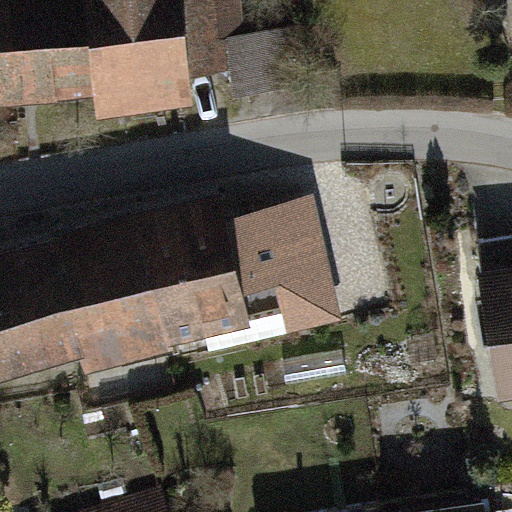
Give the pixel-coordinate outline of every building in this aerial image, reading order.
[(0,0),(0,92),(111,82),(103,0),(0,0)] [(253,0),(109,0),(121,91),(312,68),(305,12),(255,18),(253,0)] [(256,313),(225,186),(0,240),(0,366),(84,346),(86,354),(256,313)] [(305,212),(252,226),(274,308),(326,294),(305,212)] [(511,257),(500,260),(511,332),(511,257)] [(94,511),(188,511),(180,484),(94,511)] [(503,511),(501,491),(396,504),(396,511),(503,511)]
